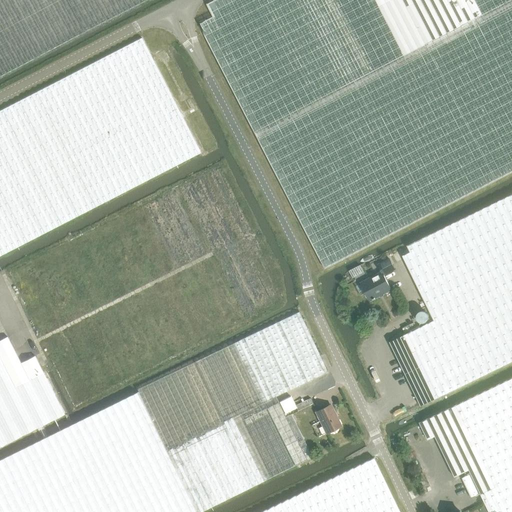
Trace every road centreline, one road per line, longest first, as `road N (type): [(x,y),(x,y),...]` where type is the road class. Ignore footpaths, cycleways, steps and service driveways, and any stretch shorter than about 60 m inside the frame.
road 1 (unclassified): [(380,446),(312,306),(298,251),(171,9)]
road 2 (unclassified): [(0,97),(171,9)]
road 3 (unclassified): [(247,511),(380,446)]
